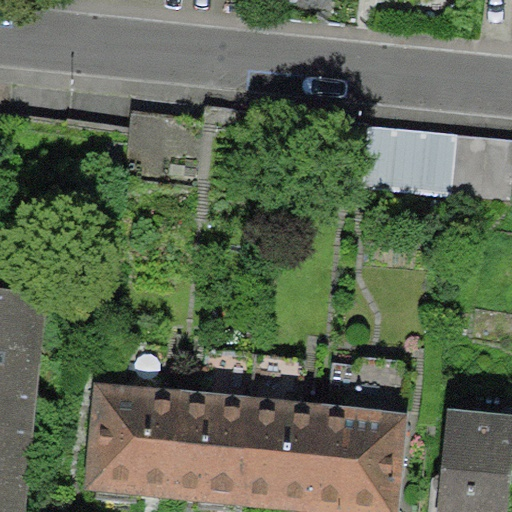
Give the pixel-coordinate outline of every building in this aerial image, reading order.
[(349,0),(423,13),(425,0),(349,0)] [(504,226),(511,149),(363,135),(364,122),(207,108),(206,121),(132,115),(125,192),(504,226)] [(9,511),(33,301),(0,297),(0,511),(9,511)] [(394,511),(404,415),(88,386),(78,495),(259,511),(394,511)] [(506,511),(511,465),(511,422),(442,414),(430,511),(506,511)]
